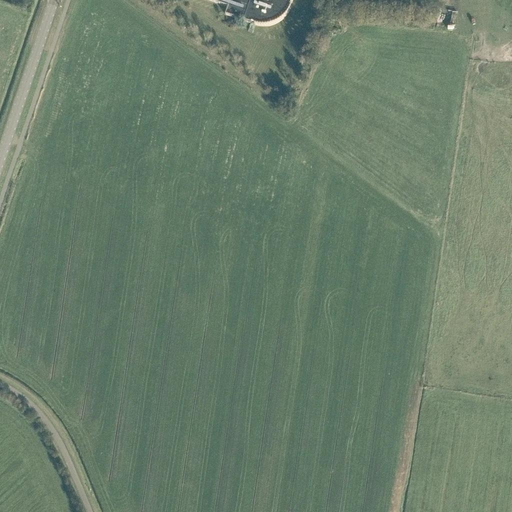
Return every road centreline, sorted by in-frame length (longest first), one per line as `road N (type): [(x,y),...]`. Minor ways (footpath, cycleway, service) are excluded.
road 1 (tertiary): [(0,164),(55,0)]
road 2 (unclassified): [(93,511),(49,416),(0,376)]
